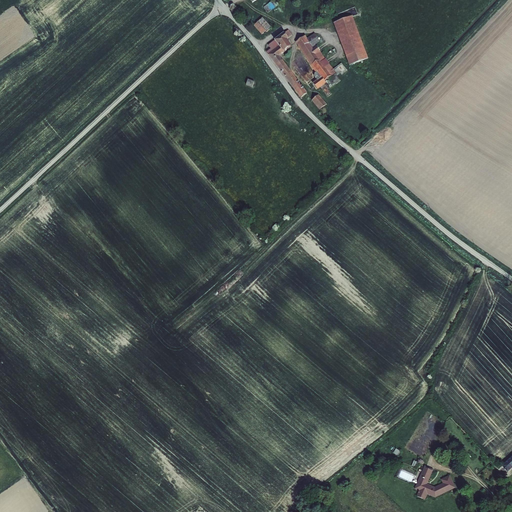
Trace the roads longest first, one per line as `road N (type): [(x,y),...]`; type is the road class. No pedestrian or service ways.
road 1 (unclassified): [(511,279),(322,126),(223,5)]
road 2 (track): [(503,0),(359,158),(267,242)]
road 3 (unclassified): [(223,5),(0,210)]
